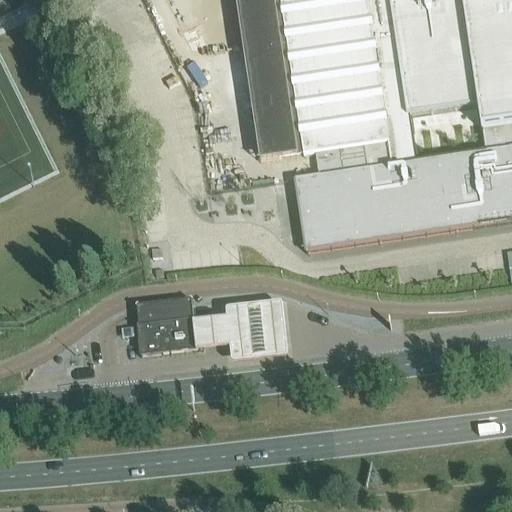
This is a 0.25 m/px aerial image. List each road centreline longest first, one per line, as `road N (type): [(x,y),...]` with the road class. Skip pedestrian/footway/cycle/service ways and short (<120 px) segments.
road 1 (primary): [(511,351),(266,389),(0,413)]
road 2 (primary): [(0,481),(276,457),(511,422)]
